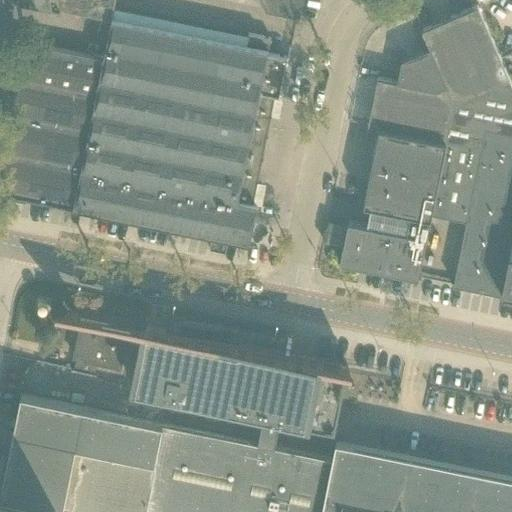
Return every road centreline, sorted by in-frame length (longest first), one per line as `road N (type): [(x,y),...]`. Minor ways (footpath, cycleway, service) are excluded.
road 1 (unclassified): [(285,312),(351,41),(362,18),(392,0)]
road 2 (tertiary): [(285,312),(10,252)]
road 3 (tertiary): [(511,356),(285,312)]
